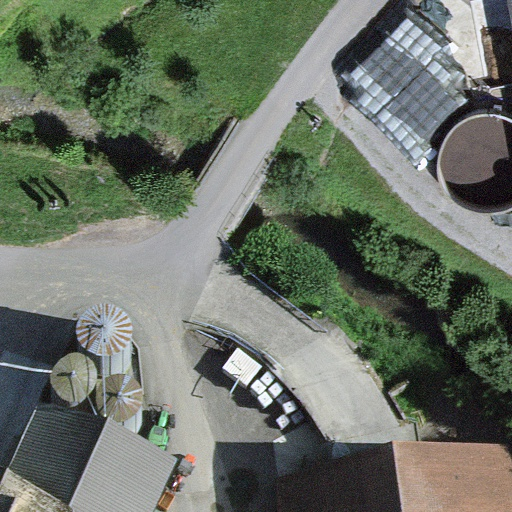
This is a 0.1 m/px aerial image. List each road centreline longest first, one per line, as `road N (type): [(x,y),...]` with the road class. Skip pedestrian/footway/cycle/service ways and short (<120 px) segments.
road 1 (residential): [(83,274),(173,271),(263,128),(363,0)]
road 2 (track): [(200,511),(173,271)]
road 3 (residential): [(83,274),(0,381)]
